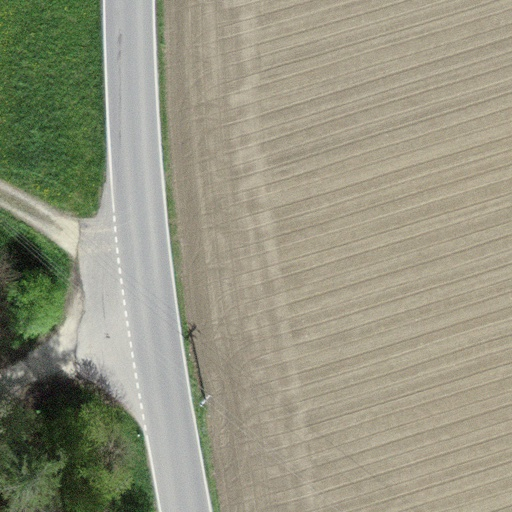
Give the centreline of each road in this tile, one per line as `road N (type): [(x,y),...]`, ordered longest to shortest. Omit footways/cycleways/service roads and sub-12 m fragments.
road 1 (tertiary): [(190,511),(151,297),(129,0)]
road 2 (track): [(0,382),(151,297),(0,197)]
